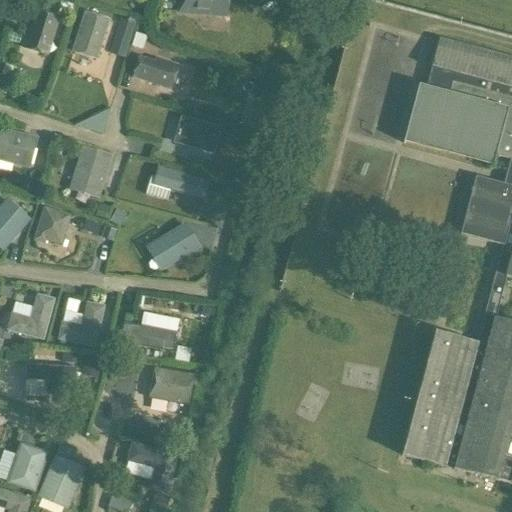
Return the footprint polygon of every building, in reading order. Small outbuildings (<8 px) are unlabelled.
[(178,0),(177,12),(229,18),(230,0),(178,0)] [(63,1),(60,9),(73,13),(76,5),(63,1)] [(30,25),(23,48),(48,56),(60,17),(38,10),(33,26),(30,25)] [(85,14),(71,52),(97,61),(110,23),(85,14)] [(122,18),(111,54),(126,59),(138,23),(122,18)] [(511,59),(438,40),(432,69),(455,75),(449,97),(419,89),(405,142),(492,165),(495,156),(510,160),(503,185),(475,178),(460,235),(502,246),(476,344),(434,333),(401,456),(445,468),(446,463),(454,465),(453,470),(474,475),(511,485),(511,433),(510,433),(511,424),(511,323),(495,319),(506,277),(511,278),(511,59)] [(139,57),(132,78),(171,91),(179,66),(155,58),(154,61),(139,57)] [(181,118),(174,143),(214,155),(221,130),(181,118)] [(0,128),(0,161),(30,169),(38,138),(0,128)] [(82,147),(69,191),(99,200),(113,156),(82,147)] [(158,167),(152,186),(203,201),(209,182),(158,167)] [(236,170),(232,183),(243,186),(246,174),(236,170)] [(31,181),(27,194),(37,197),(41,183),(31,181)] [(226,187),(224,196),(240,200),(242,190),(226,187)] [(6,199),(0,206),(0,250),(3,253),(31,220),(6,199)] [(100,205),(96,216),(109,220),(112,209),(100,205)] [(44,207),(33,240),(45,244),(46,242),(61,247),(71,216),(44,207)] [(117,209),(110,221),(118,225),(125,213),(117,209)] [(86,219),(82,231),(97,236),(101,224),(86,219)] [(185,223),(145,248),(160,273),(200,248),(185,223)] [(105,226),(102,236),(114,239),(117,230),(105,226)] [(11,313),(6,331),(44,341),(55,299),(36,295),(30,318),(11,313)] [(61,322),(57,340),(95,348),(104,306),(86,303),(81,326),(61,322)] [(123,323),(119,343),(172,353),(176,334),(123,323)] [(62,354),(62,362),(76,363),(76,354),(62,354)] [(86,356),(82,376),(99,379),(103,359),(86,356)] [(25,366),(25,381),(45,382),(44,393),(73,394),(75,369),(25,366)] [(154,371),(149,399),(186,406),(191,378),(154,371)] [(170,430),(168,442),(179,444),(181,432),(170,430)] [(19,444),(6,484),(35,494),(48,453),(19,444)] [(131,446),(127,462),(154,470),(149,489),(164,493),(174,458),(131,446)] [(39,495),(37,499),(67,511),(85,469),(55,456),(54,458),(45,481),(39,495)] [(0,489),(0,509),(8,511),(7,511),(27,511),(31,500),(0,489)] [(95,505),(116,510),(119,498),(98,492),(95,505)] [(156,494),(150,511),(166,511),(171,499),(156,494)]
